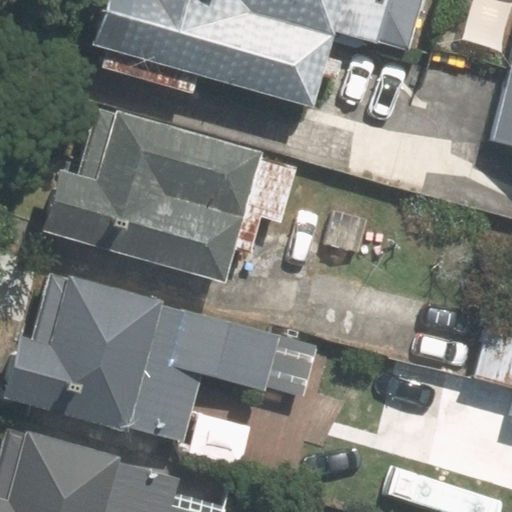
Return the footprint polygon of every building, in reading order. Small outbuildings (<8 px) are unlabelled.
[(77,0),(66,43),(86,49),(81,67),(174,92),(180,74),(290,105),(297,75),(321,82),(334,34),(395,52),(409,0),(77,0)] [(511,35),(484,137),(511,145),(511,35)] [(38,170),(21,232),(202,281),(211,249),(233,255),(244,218),(264,223),(281,163),(75,106),(56,175),(38,170)] [(311,349),(46,275),(45,281),(31,276),(12,342),(0,338),(0,400),(104,430),(107,424),(166,440),(185,372),(251,391),(252,387),(297,399),(311,349)] [(218,511),(155,494),(160,477),(91,456),(91,455),(0,429),(0,511),(218,511)]
